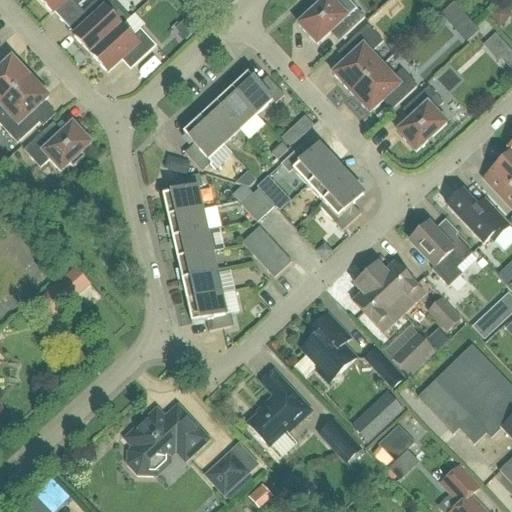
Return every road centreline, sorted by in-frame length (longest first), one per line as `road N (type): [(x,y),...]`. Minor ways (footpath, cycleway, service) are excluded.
road 1 (residential): [(159,346),(197,373),(227,372),(405,206)]
road 2 (residential): [(405,206),(241,19)]
road 3 (residential): [(159,346),(118,127)]
road 4 (residential): [(0,483),(159,346)]
road 5 (residential): [(118,127),(0,0)]
road 6 (residential): [(118,127),(241,19)]
road 7 (residential): [(405,206),(511,109)]
